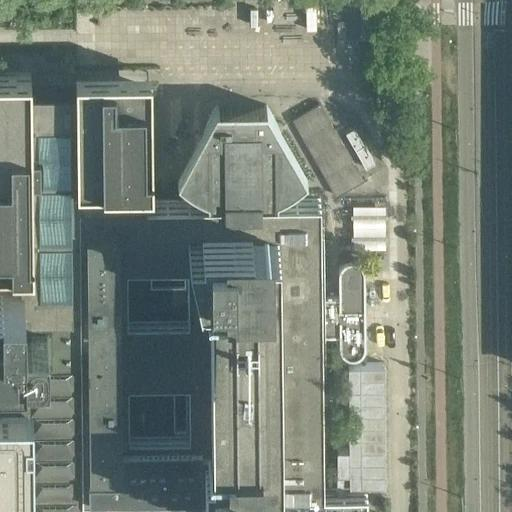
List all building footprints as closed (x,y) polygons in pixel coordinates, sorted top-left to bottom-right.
[(404,19),(395,5),(388,9),(397,24),(404,19)] [(337,489),(323,489),(322,402),(322,393),(321,334),(339,334),(339,344),(339,346),(340,348),(341,350),(343,352),(345,354),(347,355),(349,356),(351,356),(353,356),(356,356),(358,355),(360,354),(362,352),(363,351),(364,349),(365,348),(365,345),(365,343),(365,272),(365,271),(364,269),(364,267),(363,266),(363,265),(362,264),(361,262),(359,261),(357,260),(354,259),(352,259),(351,259),(349,259),(347,260),(345,261),(343,262),(341,264),(340,266),(340,267),(339,269),(338,271),(338,272),(339,296),(321,296),(320,199),(277,199),(277,195),(279,194),(286,191),(292,187),(298,183),(304,179),(307,176),(266,105),(264,105),(264,106),(218,106),(218,105),(216,105),(177,177),(180,180),(186,184),(192,188),(198,192),(205,195),(207,196),(207,200),(146,200),(146,176),(152,176),(150,63),(76,64),(76,82),(29,82),(29,64),(0,64),(0,511),(366,511),(367,488),(343,489),(341,489),(337,489)] [(320,103),(292,118),(335,196),(342,192),(363,180),(335,129),(320,103)] [(366,168),(374,163),(354,128),(346,133),(366,168)] [(347,393),(322,393),(322,402),(348,401),(349,447),(337,447),(337,471),(337,489),(341,489),(343,489),(343,471),(349,471),(349,483),(385,483),(384,362),(348,362),(347,389),(347,393)]
